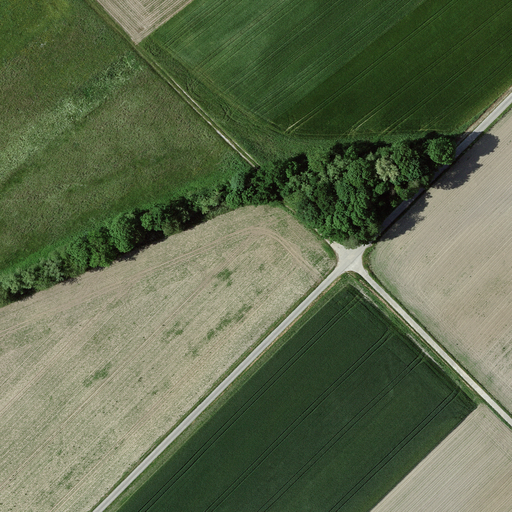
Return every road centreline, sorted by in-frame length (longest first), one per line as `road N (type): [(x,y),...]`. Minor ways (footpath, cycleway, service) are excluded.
road 1 (track): [(511,94),(95,511)]
road 2 (track): [(348,258),(511,421)]
